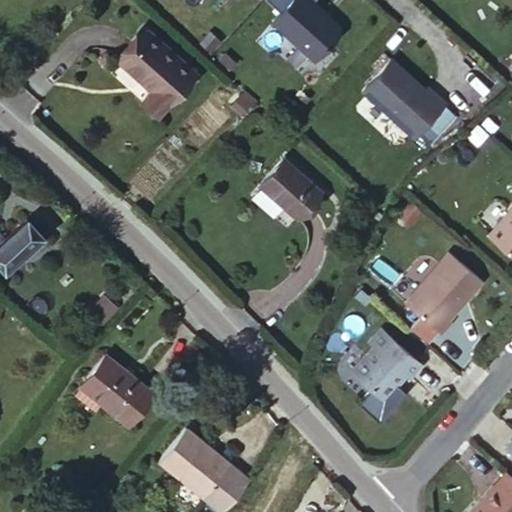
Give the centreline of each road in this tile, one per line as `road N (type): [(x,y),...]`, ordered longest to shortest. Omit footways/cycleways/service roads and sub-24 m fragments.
road 1 (residential): [(0,117),(114,220),(397,507)]
road 2 (unclassified): [(397,507),(511,366)]
